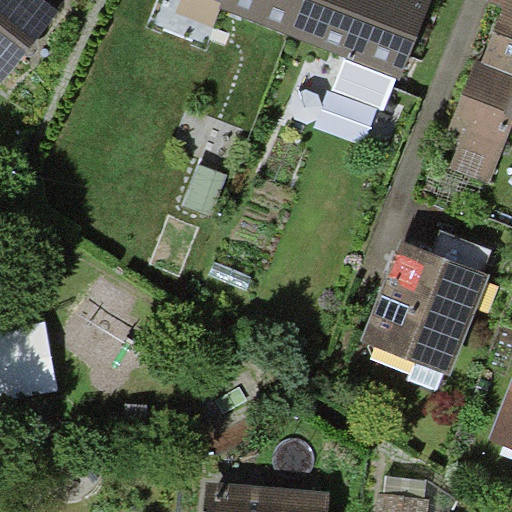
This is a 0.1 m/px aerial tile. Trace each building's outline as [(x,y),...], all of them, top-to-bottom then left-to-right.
[(0,0),(0,67),(6,72),(58,0),(0,0)] [(235,0),(401,64),(425,0),(235,0)] [(511,0),(495,0),(486,24),(511,33),(511,72),(480,60),(444,157),(495,176),(511,130),(511,0)] [(454,370),(484,273),(415,252),(398,246),(367,343),(454,370)] [(511,374),(487,441),(511,450),(511,374)] [(330,511),(332,480),(206,476),(204,511),(330,511)]
